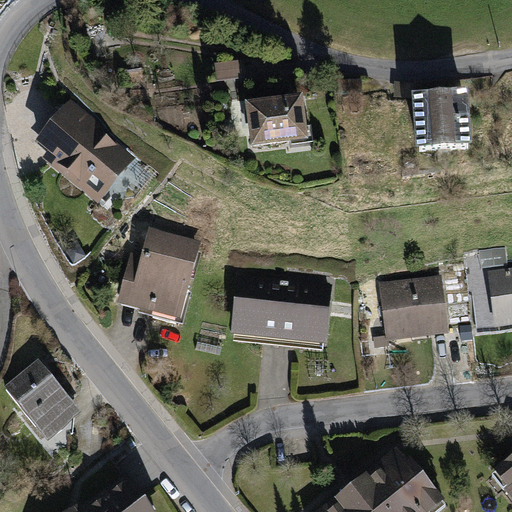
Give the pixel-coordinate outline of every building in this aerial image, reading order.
[(245,63),(215,68),(217,85),(248,80),(245,63)] [(467,98),(411,102),(415,160),(471,155),(467,98)] [(306,100),(248,106),(253,152),(311,146),(306,100)] [(71,102),(37,146),(50,157),(45,163),(100,205),(135,160),(97,130),(101,125),(71,102)] [(143,259),(132,256),(119,307),(183,324),(203,246),(151,232),(143,259)] [(511,271),(489,275),(495,332),(511,329),(511,271)] [(287,283),(240,278),(233,339),(281,343),(287,283)] [(443,278),(381,286),(389,346),(451,338),(443,278)] [(335,288),(287,283),(281,343),(329,348),(335,288)] [(40,365),(7,391),(49,444),(82,418),(40,365)] [(352,491),(325,511),(439,511),(447,506),(412,464),(410,466),(398,452),(352,491)] [(511,462),(494,477),(511,499),(511,462)] [(152,511),(130,480),(85,511),(82,507),(75,511),(152,511)]
